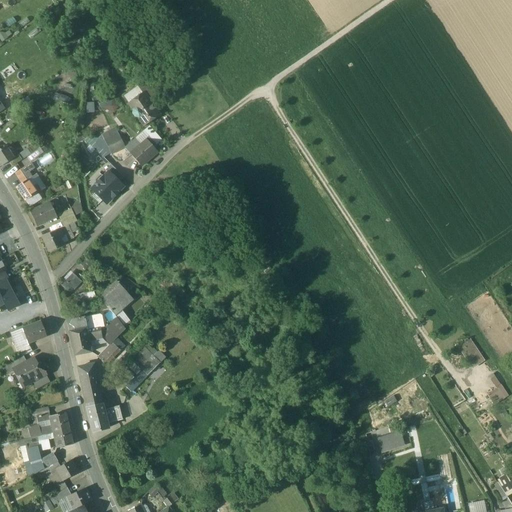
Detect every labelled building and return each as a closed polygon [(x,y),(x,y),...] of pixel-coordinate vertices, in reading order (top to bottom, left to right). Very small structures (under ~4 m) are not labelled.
[(156,97),(145,83),(138,88),(142,93),(143,96),(144,95),(149,102),(156,97)] [(149,102),(144,95),(143,96),(142,93),(128,103),(133,110),(132,114),(135,117),(138,117),(144,125),(158,115),(149,102)] [(117,99),(102,100),(102,110),(117,109),(117,99)] [(161,141),(153,132),(148,137),(156,145),(161,141)] [(117,134),(104,140),(111,155),(124,148),(117,134)] [(139,144),(129,153),(141,167),(157,153),(145,139),(139,144)] [(136,141),(126,150),(129,153),(139,144),(136,141)] [(13,159),(5,147),(1,150),(0,150),(0,164),(2,166),(8,162),(13,159)] [(13,159),(8,162),(12,167),(22,160),(18,155),(13,159)] [(30,164),(16,173),(22,183),(28,179),(31,178),(28,173),(33,169),(30,164)] [(124,178),(111,165),(106,171),(108,173),(108,172),(119,183),(124,178)] [(108,173),(95,185),(95,193),(106,203),(112,197),(112,198),(117,193),(116,192),(122,186),(119,183),(108,172),(108,173)] [(45,188),(36,174),(31,178),(28,179),(37,193),(41,191),(45,188)] [(37,193),(28,179),(22,183),(16,187),(25,201),(37,193)] [(37,193),(25,201),(29,206),(41,198),(37,193)] [(57,199),(51,202),(54,208),(60,205),(57,199)] [(49,203),(30,212),(37,226),(42,224),(49,220),(56,217),(49,203)] [(72,206),(76,215),(84,212),(80,203),(72,206)] [(70,210),(58,216),(61,222),(73,216),(70,210)] [(73,216),(61,222),(63,227),(63,228),(68,226),(74,223),(76,222),(73,216)] [(79,234),(74,223),(68,226),(74,238),(79,234)] [(74,238),(68,226),(63,228),(63,227),(61,228),(68,241),(74,238)] [(68,241),(61,228),(59,229),(62,237),(59,238),(62,244),(68,241)] [(59,229),(42,237),(49,252),(63,246),(62,244),(59,238),(62,237),(59,229)] [(93,264),(84,259),(79,264),(86,271),(93,264)] [(72,274),(68,279),(66,277),(64,279),(66,281),(61,286),(67,291),(71,287),(74,290),(81,282),(72,274)] [(18,306),(5,280),(0,282),(0,295),(4,303),(6,306),(8,311),(18,306)] [(132,301),(116,282),(98,297),(114,316),(132,301)] [(91,291),(61,301),(64,310),(94,300),(91,291)] [(155,298),(146,307),(154,315),(163,306),(155,298)] [(99,314),(72,320),(69,325),(73,327),(74,330),(86,328),(86,330),(99,328),(104,327),(101,316),(99,314)] [(116,318),(104,327),(105,335),(108,347),(124,330),(116,318)] [(40,322),(22,329),(28,344),(46,337),(40,322)] [(74,330),(69,331),(74,356),(91,353),(89,341),(88,339),(86,330),(86,328),(74,330)] [(99,328),(86,330),(88,339),(95,337),(101,336),(99,328)] [(22,329),(10,333),(17,351),(29,345),(28,344),(22,329)] [(471,368),(484,360),(470,338),(457,347),(471,368)] [(29,345),(17,351),(20,357),(23,356),(32,351),(29,345)] [(111,359),(103,351),(97,357),(105,365),(111,359)] [(27,362),(23,356),(20,357),(4,366),(8,374),(16,370),(15,369),(27,362)] [(27,362),(15,369),(16,370),(23,383),(30,380),(31,382),(46,374),(41,366),(39,367),(34,359),(27,362)] [(141,370),(130,359),(116,373),(127,384),(139,372),(141,370)] [(93,364),(78,367),(82,388),(97,385),(93,364)] [(139,372),(131,380),(137,386),(145,378),(139,372)] [(499,372),(489,378),(496,388),(505,382),(499,372)] [(97,385),(82,388),(86,407),(101,404),(97,385)] [(132,395),(124,387),(120,391),(128,399),(132,395)] [(492,402),(503,396),(499,389),(488,394),(492,402)] [(256,393),(246,402),(251,407),(261,398),(256,393)] [(101,404),(86,407),(92,432),(108,429),(107,424),(103,410),(101,404)] [(118,407),(103,410),(107,424),(122,420),(118,407)] [(48,408),(31,412),(33,420),(36,419),(36,417),(50,414),(48,408)] [(50,414),(36,417),(36,419),(38,424),(50,421),(50,417),(50,414)] [(50,417),(50,421),(52,426),(53,432),(69,429),(65,414),(50,417)] [(69,429),(53,432),(57,449),(72,445),(69,429)] [(401,431),(376,436),(379,452),(404,447),(401,431)] [(44,434),(36,436),(37,442),(47,440),(46,434),(44,434)] [(37,442),(27,445),(30,458),(41,455),(37,442)] [(433,497),(430,497),(423,452),(416,453),(420,481),(421,481),(424,499),(429,499),(431,505),(435,504),(433,497)] [(41,455),(30,458),(35,474),(48,466),(56,461),(57,461),(54,455),(43,462),(41,455)] [(56,461),(48,466),(51,472),(56,469),(60,467),(56,461)] [(60,467),(56,469),(63,481),(78,473),(71,461),(60,467)] [(63,481),(56,469),(51,472),(53,475),(48,477),(53,487),(63,481)] [(503,476),(497,479),(501,485),(506,481),(503,476)] [(63,481),(53,487),(57,494),(67,488),(63,481)] [(500,488),(497,483),(492,486),(501,501),(507,498),(504,494),(500,488)] [(507,484),(500,488),(504,494),(511,490),(507,484)] [(154,486),(148,492),(152,497),(159,491),(154,486)] [(57,494),(50,499),(54,505),(58,503),(57,502),(66,497),(70,495),(67,488),(57,494)] [(70,495),(66,497),(72,510),(82,506),(90,502),(84,489),(70,495)] [(172,495),(163,502),(168,508),(169,508),(177,501),(172,495)] [(66,497),(58,501),(62,511),(68,511),(72,510),(66,497)]
